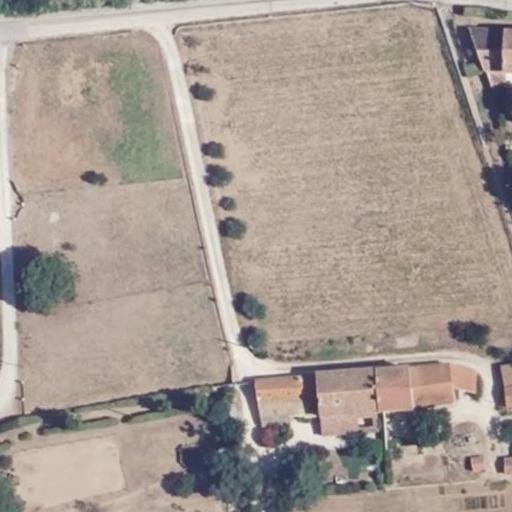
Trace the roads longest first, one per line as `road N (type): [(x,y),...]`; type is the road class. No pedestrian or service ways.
road 1 (residential): [(0,34),(10,366),(0,413)]
road 2 (unclassified): [(0,34),(324,0)]
road 3 (unknown): [(272,511),(248,367)]
